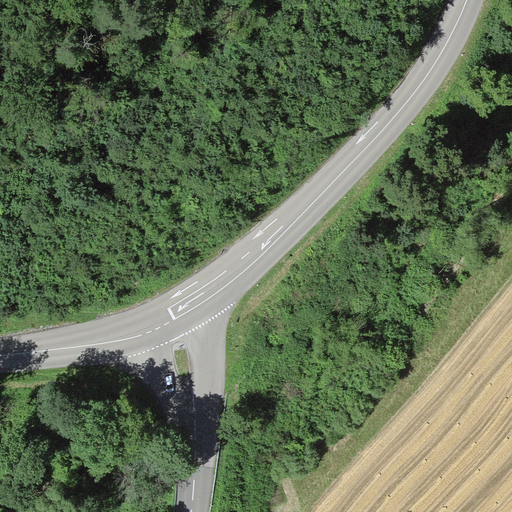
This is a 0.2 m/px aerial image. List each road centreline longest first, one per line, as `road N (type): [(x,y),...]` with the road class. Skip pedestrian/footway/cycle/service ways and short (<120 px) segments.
road 1 (tertiary): [(159,321),(266,250),(337,184),(438,61),(465,0)]
road 2 (tertiary): [(159,321),(194,418),(193,492)]
road 3 (tertiary): [(0,356),(159,321)]
